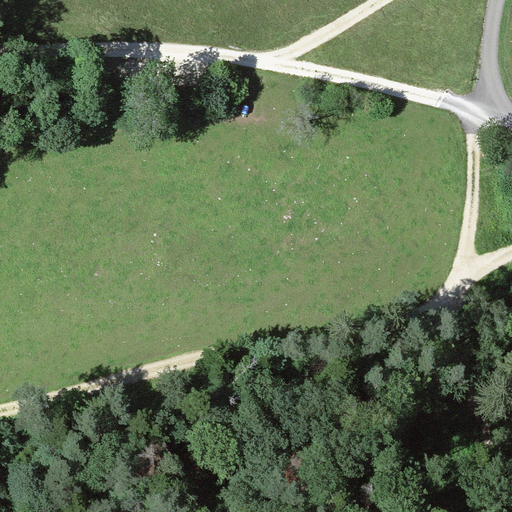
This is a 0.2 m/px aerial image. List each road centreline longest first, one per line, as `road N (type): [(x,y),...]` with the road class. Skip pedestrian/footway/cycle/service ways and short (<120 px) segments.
road 1 (track): [(464,282),(422,311),(0,406)]
road 2 (track): [(464,282),(481,106),(275,62)]
road 3 (track): [(0,50),(170,49),(275,62)]
road 4 (track): [(498,511),(464,282)]
road 5 (track): [(212,511),(309,340)]
road 6 (unclassified): [(511,120),(481,106),(497,0)]
road 7 (track): [(275,62),(381,0)]
